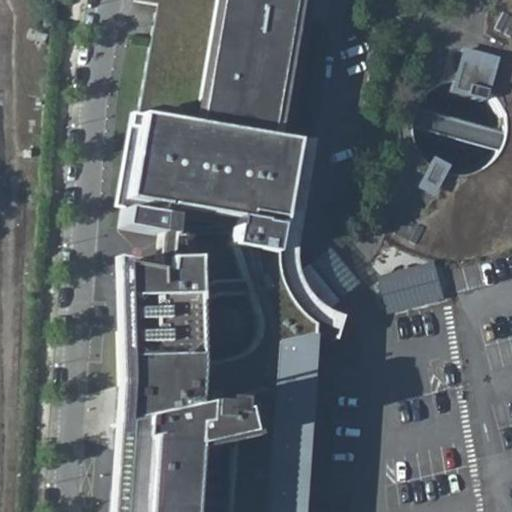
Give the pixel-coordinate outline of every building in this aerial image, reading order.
[(133,0),(134,1),(183,9),(182,17),(154,13),(149,41),(122,199),(154,204),(158,176),(166,178),(163,197),(237,210),(240,190),(247,192),(243,219),(274,224),(291,125),(308,30),(309,21),(286,17),(288,0),(133,0)] [(455,52),(444,93),(478,102),(486,69),(469,64),(471,56),(455,52)] [(294,231),(312,128),(291,125),(274,224),(243,219),(247,192),(240,190),(237,210),(225,240),(227,289),(187,291),(186,259),(158,260),(157,272),(111,264),(112,283),(113,283),(117,386),(108,511),(295,511),(306,345),(316,333),(329,337),(334,313),(331,311),(327,310),(321,306),(316,303),(310,298),(306,294),(301,288),(298,282),(295,277),(294,273),(292,268),(291,264),(291,260),(290,254),(294,231)] [(434,175),(420,167),(407,190),(423,198),(434,175)] [(154,204),(122,199),(117,229),(160,236),(162,205),(154,204)] [(311,245),(290,254),(291,260),(291,264),(292,268),(294,273),(295,277),(298,282),(301,288),(306,294),(310,298),(331,288),(311,245)]
